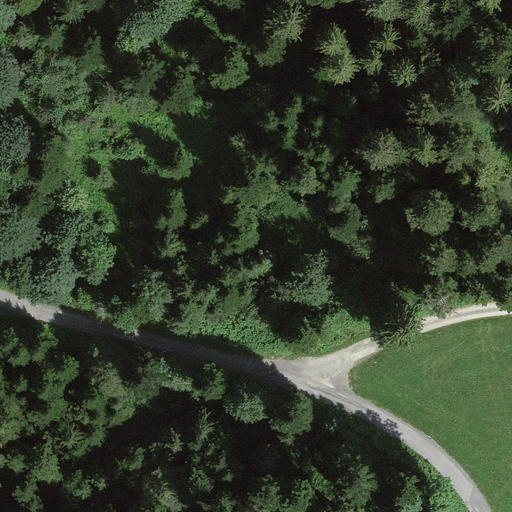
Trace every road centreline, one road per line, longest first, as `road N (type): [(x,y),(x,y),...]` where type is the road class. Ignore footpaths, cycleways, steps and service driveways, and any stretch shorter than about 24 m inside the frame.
road 1 (unclassified): [(0,303),(306,386),(422,445),(481,511)]
road 2 (track): [(511,307),(389,337),(338,360),(306,386)]
